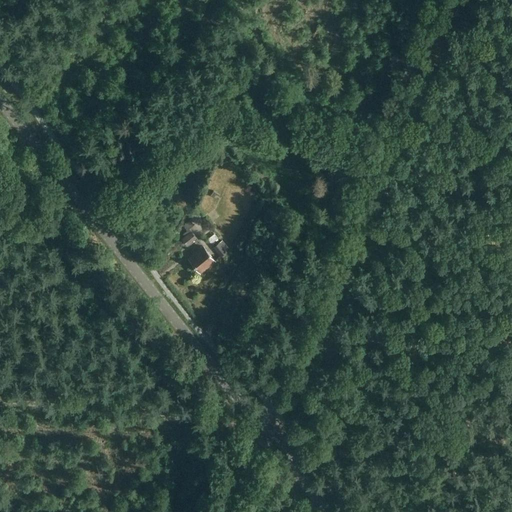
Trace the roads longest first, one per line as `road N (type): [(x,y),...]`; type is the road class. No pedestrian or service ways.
road 1 (unclassified): [(258,423),(433,0)]
road 2 (tertiary): [(258,423),(0,99)]
road 3 (track): [(0,400),(258,423)]
